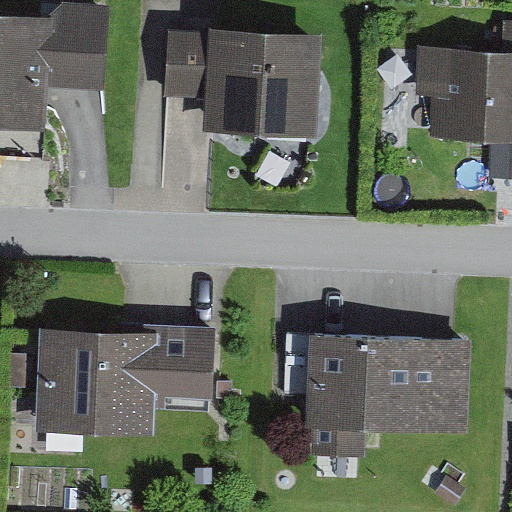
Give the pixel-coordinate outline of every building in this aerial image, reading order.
[(104,84),(110,0),(59,0),(52,8),(0,4),(0,122),(48,125),(51,80),(104,84)] [(318,133),(324,25),(210,19),(209,26),(168,23),(164,95),(203,97),(201,127),(318,133)] [(511,19),(503,19),(503,43),(417,41),(416,92),(431,92),(430,133),(511,135),(511,19)] [(144,324),(39,320),(35,426),(155,430),(156,410),(213,412),(216,320),(144,318),(144,324)] [(469,432),(472,331),(310,326),(310,331),(286,330),(284,393),(305,394),(304,423),(311,423),(310,454),(368,456),(369,428),(469,432)] [(212,463),(195,463),(195,480),(212,480),(212,463)] [(454,504),(466,485),(447,473),(435,491),(454,504)]
